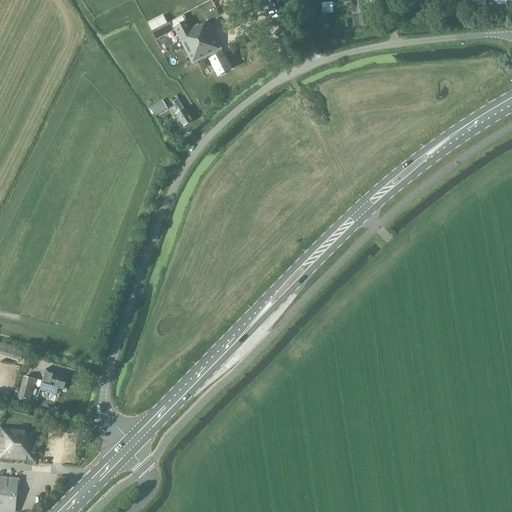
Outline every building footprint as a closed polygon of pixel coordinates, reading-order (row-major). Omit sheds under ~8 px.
[(164,16),(147,24),(156,40),(175,31),(192,65),(208,56),(210,60),(222,53),(206,22),(198,26),(198,25),(190,29),(183,16),(168,24),(164,16)] [(222,53),(210,60),(218,76),(219,76),(221,76),(224,74),(225,73),(231,70),(226,59),(226,58),(225,55),(223,55),(222,53)] [(173,102),(179,112),(175,115),(184,127),(192,122),(184,109),(183,110),(178,100),(173,102)] [(166,109),(162,103),(161,102),(150,108),(154,116),(166,109)] [(0,354),(20,361),(24,350),(0,342),(0,354)] [(47,369),(43,384),(42,384),(40,391),(57,395),(58,389),(63,390),(67,378),(60,376),(61,373),(47,369)] [(24,377),(18,399),(21,400),(19,405),(28,407),(29,402),(30,402),(36,380),(24,377)] [(0,441),(1,441),(0,449),(0,459),(34,462),(36,433),(0,430),(0,429),(0,441)] [(0,511),(13,511),(15,498),(16,498),(18,480),(0,478),(0,511)]
